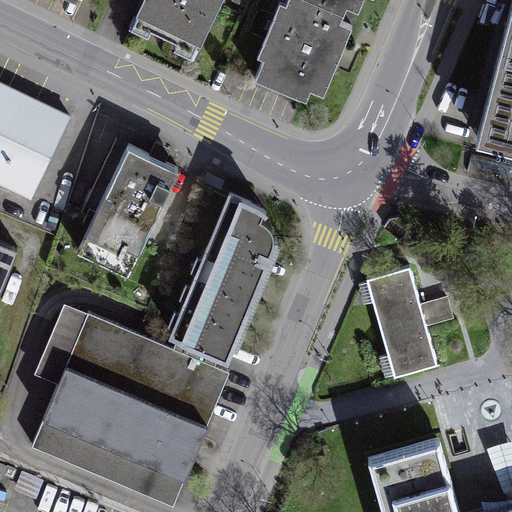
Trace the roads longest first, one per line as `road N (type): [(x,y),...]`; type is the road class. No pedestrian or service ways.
road 1 (residential): [(219,511),(335,239),(341,176)]
road 2 (tertiary): [(269,158),(0,20)]
road 3 (tertiary): [(370,152),(431,0)]
road 4 (residential): [(370,152),(428,180),(511,204)]
